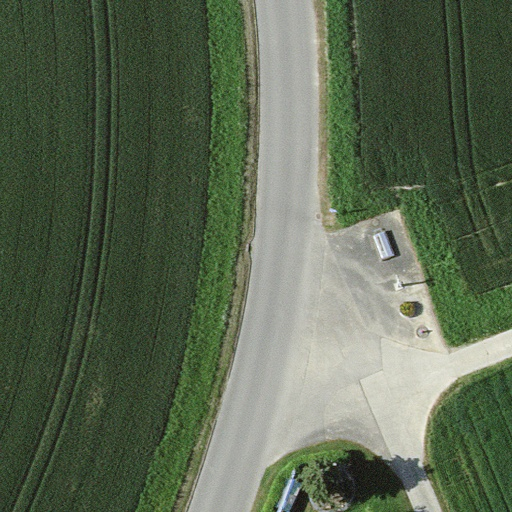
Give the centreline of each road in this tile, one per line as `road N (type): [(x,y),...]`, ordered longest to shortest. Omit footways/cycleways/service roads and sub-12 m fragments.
road 1 (tertiary): [(272,331),(289,100),(283,0)]
road 2 (residential): [(435,511),(385,386),(272,331)]
road 3 (tertiary): [(216,511),(272,331)]
road 4 (track): [(511,334),(385,386)]
